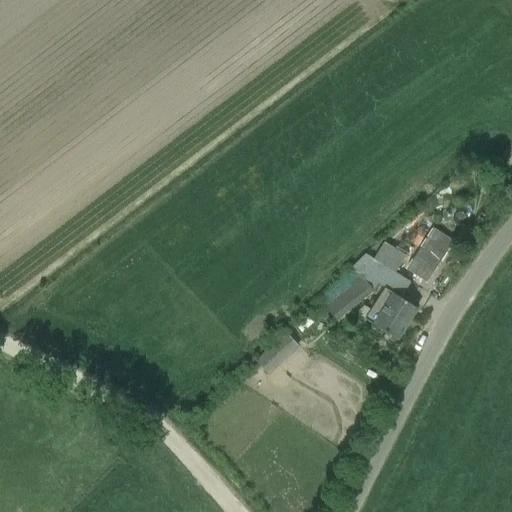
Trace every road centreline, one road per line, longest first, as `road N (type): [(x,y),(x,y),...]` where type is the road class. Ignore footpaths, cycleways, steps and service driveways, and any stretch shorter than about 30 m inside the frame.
road 1 (unclassified): [(346,511),(436,335),(511,228)]
road 2 (track): [(0,346),(156,425),(234,511)]
